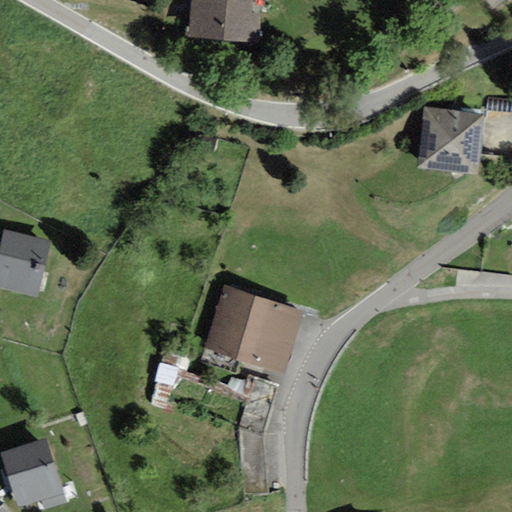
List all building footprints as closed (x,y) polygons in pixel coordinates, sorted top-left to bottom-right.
[(249,0),(192,0),(190,32),(247,36),(249,0)] [(487,0),(496,10),(508,0),(487,0)] [(481,170),(486,111),(423,106),(419,166),(481,170)] [(0,284),(39,294),(52,239),(2,227),(0,236),(0,284)] [(200,346),(287,371),(305,308),(218,283),(200,346)] [(4,453),(17,500),(59,488),(46,441),(4,453)]
